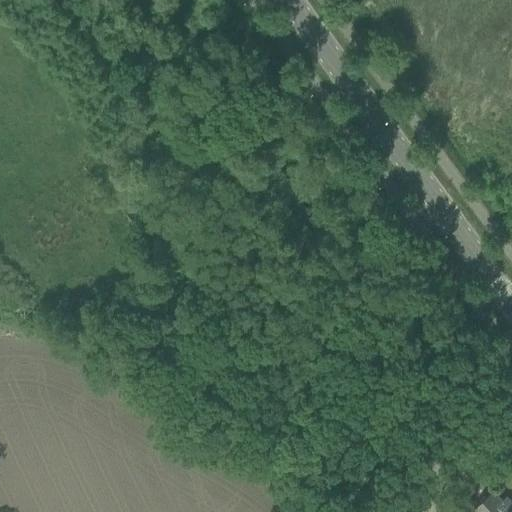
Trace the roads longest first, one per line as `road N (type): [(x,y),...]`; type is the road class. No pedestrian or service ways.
road 1 (secondary): [(511,311),(285,0)]
road 2 (unclassified): [(511,423),(383,511)]
